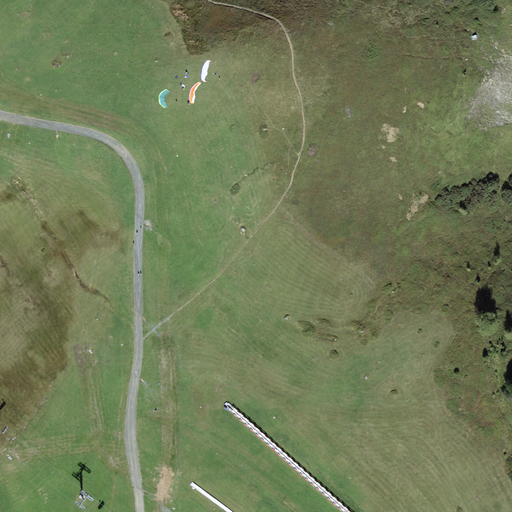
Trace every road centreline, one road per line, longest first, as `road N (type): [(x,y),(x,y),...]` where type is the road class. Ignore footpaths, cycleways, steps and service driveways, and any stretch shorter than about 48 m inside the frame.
road 1 (track): [(0,115),(89,135),(116,149),(132,173),(137,342)]
road 2 (track): [(136,511),(126,435),(137,342)]
